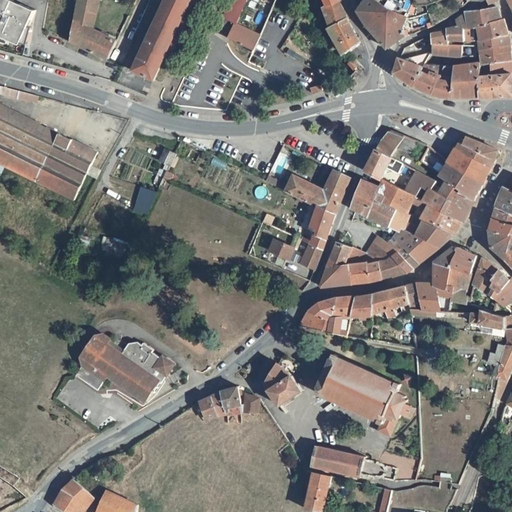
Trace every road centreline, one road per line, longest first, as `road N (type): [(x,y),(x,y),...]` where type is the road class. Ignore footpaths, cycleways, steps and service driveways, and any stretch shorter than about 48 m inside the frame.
road 1 (tertiary): [(0,67),(182,125),(227,129),(386,99)]
road 2 (unclassified): [(216,379),(72,462),(33,511)]
road 3 (unclassified): [(386,99),(304,303)]
road 4 (residential): [(459,238),(420,274),(304,303)]
road 5 (residential): [(511,381),(455,511)]
road 6 (unknown): [(209,39),(255,80),(280,23)]
